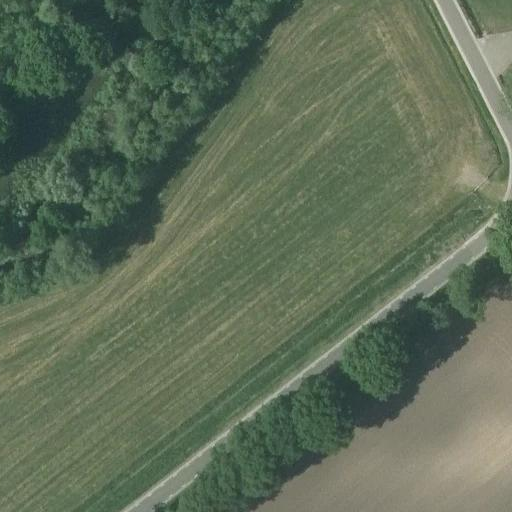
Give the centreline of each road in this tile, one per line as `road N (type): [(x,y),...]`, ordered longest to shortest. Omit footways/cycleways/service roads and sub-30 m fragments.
road 1 (unclassified): [(133,511),(511,210)]
road 2 (unclassified): [(511,135),(441,0)]
